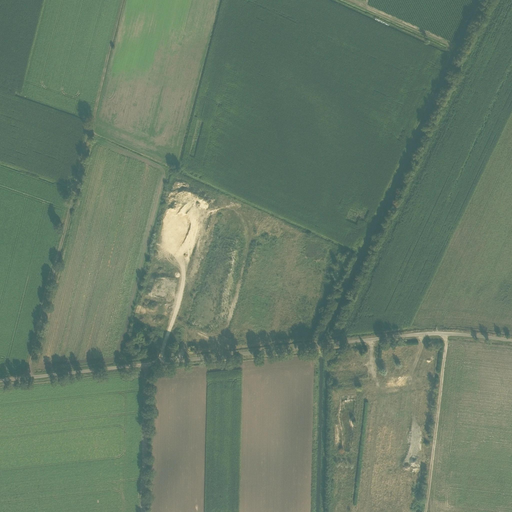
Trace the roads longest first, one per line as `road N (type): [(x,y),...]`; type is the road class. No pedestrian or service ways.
road 1 (unclassified): [(0,381),(427,334),(511,340)]
road 2 (track): [(30,378),(124,0)]
road 3 (track): [(483,0),(322,346)]
road 4 (track): [(425,511),(446,333)]
road 5 (track): [(147,365),(144,511)]
